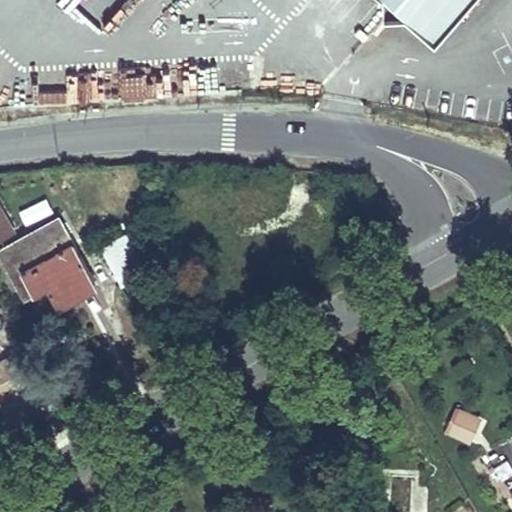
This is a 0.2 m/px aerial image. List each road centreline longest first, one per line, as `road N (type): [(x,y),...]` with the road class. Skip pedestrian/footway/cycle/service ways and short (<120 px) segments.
road 1 (primary): [(453,245),(0,511)]
road 2 (unknown): [(35,0),(22,16),(25,41),(320,38)]
road 3 (tertiary): [(0,137),(201,125),(324,132)]
road 4 (tertiary): [(511,184),(461,157),(324,132)]
road 5 (tertiary): [(324,132),(422,182),(453,245)]
